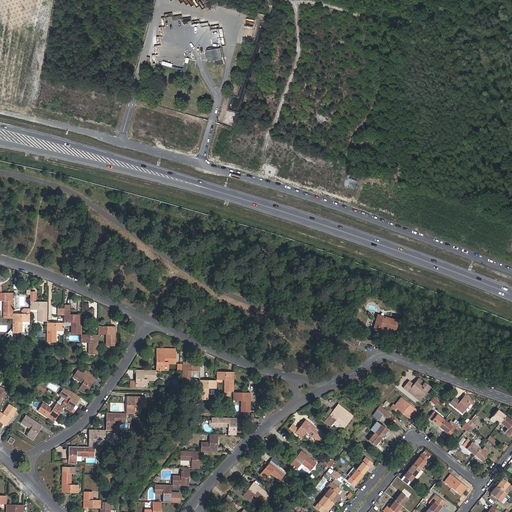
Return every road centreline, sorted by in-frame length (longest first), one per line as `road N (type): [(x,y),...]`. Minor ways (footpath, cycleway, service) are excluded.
road 1 (residential): [(107,139),(266,181),(511,270)]
road 2 (primary): [(204,185),(511,292)]
road 3 (primary): [(204,185),(0,125)]
road 4 (primary): [(0,141),(204,185)]
road 5 (track): [(511,37),(307,0)]
road 6 (residential): [(511,400),(383,354),(327,384)]
road 7 (track): [(240,174),(269,141),(301,61),(301,14),(289,0)]
road 8 (residential): [(327,384),(212,349),(152,320)]
road 9 (residential): [(194,503),(238,449),(327,384)]
road 10 (residential): [(34,451),(96,405),(152,320)]
road 11 (residential): [(152,320),(0,258)]
